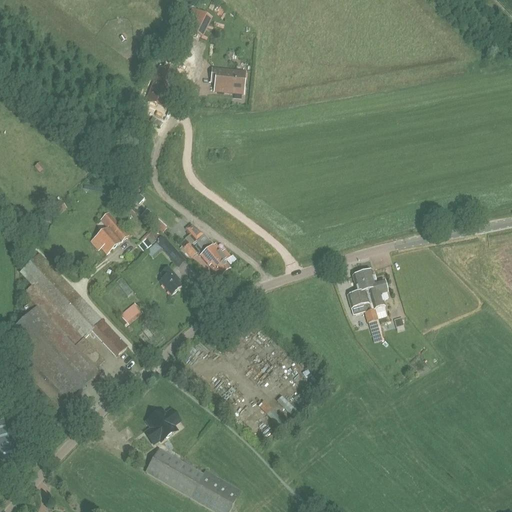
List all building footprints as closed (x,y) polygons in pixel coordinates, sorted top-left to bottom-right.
[(206,17),(206,16),(197,12),(190,9),(181,28),(197,36),(206,17)] [(168,93),(171,94),(177,77),(159,70),(147,104),(156,107),(157,104),(158,104),(159,102),(164,104),(168,93)] [(211,85),(215,85),(214,94),(242,98),(245,76),(212,71),(211,85)] [(139,196),(134,202),(138,206),(144,200),(139,196)] [(53,216),(64,208),(61,204),(50,213),(53,216)] [(158,221),(151,215),(147,211),(141,217),(145,221),(151,228),(152,227),(155,230),(162,236),(167,229),(158,221)] [(94,241),(107,256),(128,238),(109,216),(102,222),(108,229),(94,241)] [(191,226),(185,231),(190,237),(206,254),(207,256),(209,255),(220,268),(225,264),(227,262),(230,266),(236,261),(233,257),(231,259),(225,252),(221,255),(220,253),(221,252),(215,246),(214,247),(204,236),(191,226)] [(143,237),(147,242),(153,237),(149,232),(143,237)] [(156,245),(162,252),(172,263),(180,255),(164,238),(157,244),(156,245)] [(182,248),(179,251),(185,256),(186,254),(191,261),(198,255),(195,252),(196,252),(190,245),(184,250),(182,248)] [(206,254),(201,258),(220,280),(231,271),(225,264),(220,268),(209,255),(207,256),(206,254)] [(28,319),(7,339),(34,368),(17,385),(52,421),(66,408),(64,406),(68,403),(69,405),(99,376),(95,372),(104,363),(84,341),(93,333),(118,359),(127,350),(40,257),(29,267),(21,275),(32,288),(23,296),(29,303),(21,311),(28,319)] [(161,284),(172,297),(182,289),(181,288),(183,286),(168,269),(161,275),(165,280),(161,284)] [(373,277),(372,272),(364,275),(367,284),(365,285),(367,290),(365,291),(376,329),(380,327),(376,315),(385,313),(384,309),(385,308),(383,302),(388,300),(383,283),(377,285),(375,277),(373,277)] [(352,278),(357,295),(347,298),(351,311),(358,309),(360,316),(364,314),(367,325),(368,324),(370,330),(376,329),(365,291),(367,290),(365,285),(367,284),(364,275),(352,278)] [(119,302),(122,307),(128,304),(125,298),(119,302)] [(134,302),(119,311),(125,320),(140,311),(134,302)] [(401,319),(394,321),(396,329),(404,326),(401,319)] [(265,414),(262,416),(269,424),(276,418),(262,401),(257,404),(265,414)] [(172,428),(179,423),(172,413),(165,417),(162,413),(161,414),(159,413),(154,417),(154,419),(147,423),(152,431),(146,435),(153,445),(160,441),(161,443),(176,433),(172,428)] [(13,420),(0,422),(0,448),(3,464),(22,461),(13,420)] [(205,472),(203,476),(160,451),(146,475),(210,511),(229,511),(241,492),(205,472)]
